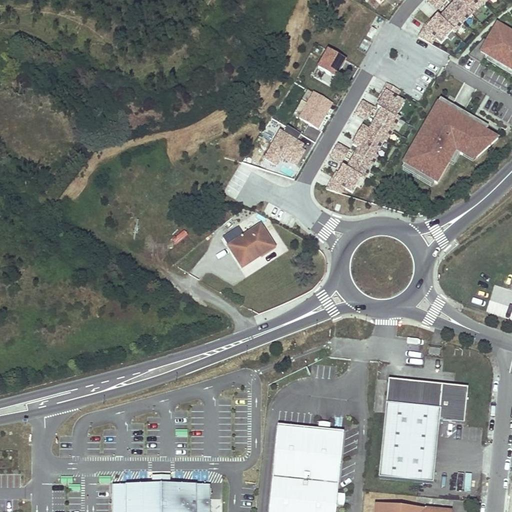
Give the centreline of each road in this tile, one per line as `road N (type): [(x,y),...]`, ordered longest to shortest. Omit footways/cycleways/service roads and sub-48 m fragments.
road 1 (secondary): [(0,407),(260,332)]
road 2 (unknown): [(260,332),(81,226)]
road 3 (residential): [(293,199),(392,28)]
road 4 (unclassified): [(509,341),(494,511)]
road 5 (residential): [(392,28),(511,98)]
